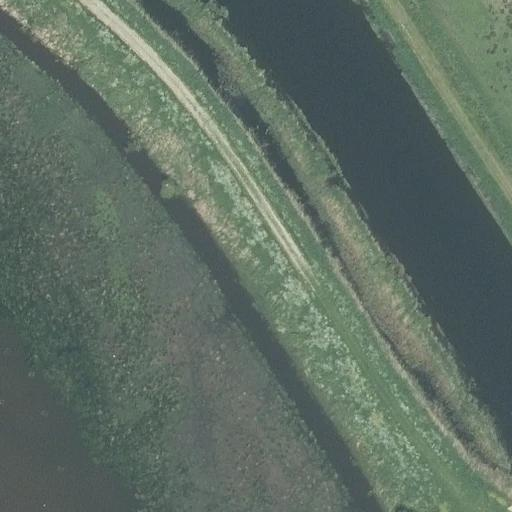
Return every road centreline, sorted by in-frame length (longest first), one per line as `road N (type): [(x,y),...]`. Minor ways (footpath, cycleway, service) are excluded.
road 1 (track): [(85,0),(196,116),(253,194),(410,448),(484,511)]
road 2 (track): [(511,193),(379,0)]
